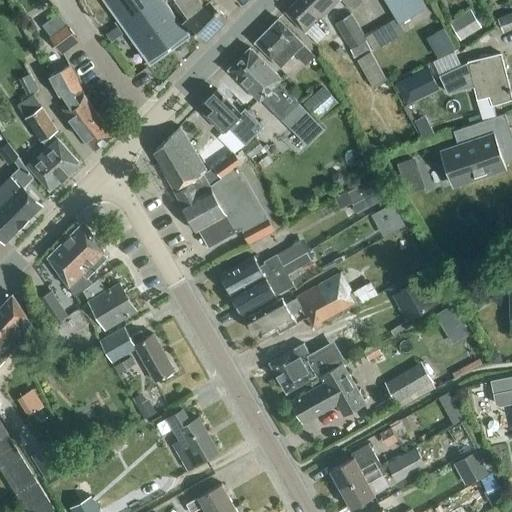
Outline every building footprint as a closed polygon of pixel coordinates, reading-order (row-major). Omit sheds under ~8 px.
[(189,36),(163,0),(104,0),(148,62),(187,34),(188,37),(189,36)] [(171,0),(186,20),(185,21),(205,41),(227,18),(209,1),(208,0),(166,0),(167,1),(168,0),(171,0)] [(319,29),(326,23),(321,18),(340,0),(339,0),(297,0),(285,12),(304,34),(315,24),(319,29)] [(419,11),(424,8),(419,0),(383,0),(398,25),(419,12),(419,11)] [(461,38),(482,26),(471,8),(451,20),(461,38)] [(351,50),(368,39),(352,13),(334,23),(351,50)] [(503,33),(511,29),(511,13),(497,20),(503,33)] [(60,54),(79,41),(59,14),(42,26),(49,37),(48,38),(60,54)] [(314,56),(302,45),(303,44),(278,19),(255,42),(280,67),(294,53),(305,65),(314,56)] [(120,24),(108,33),(114,41),(125,32),(120,24)] [(436,33),(447,52),(455,48),(444,28),(436,33)] [(312,117),(278,83),(282,79),(250,48),(228,70),(260,102),(265,96),(284,115),(283,116),(298,131),(312,117)] [(362,56),(377,83),(391,75),(375,48),(362,56)] [(462,65),(440,75),(450,93),(474,86),(477,99),(490,96),(492,105),(511,99),(511,98),(501,54),(467,62),(468,63),(462,65)] [(428,65),(397,79),(399,84),(407,102),(407,103),(438,88),(428,65)] [(94,150),(113,135),(90,106),(70,66),(51,76),(66,105),(65,106),(72,118),(70,119),(73,123),(94,150)] [(30,74),(19,79),(27,95),(38,90),(30,74)] [(324,85),(304,104),(319,120),(338,103),(324,85)] [(209,108),(204,113),(223,133),(228,128),(245,146),(256,139),(264,127),(246,109),(241,114),(217,89),(204,102),(209,108)] [(80,164),(58,139),(53,134),(58,131),(33,95),(15,105),(40,143),(42,142),(48,148),(28,165),(50,191),(80,164)] [(511,161),(511,135),(505,113),(452,131),(456,144),(439,150),(452,188),(505,170),(504,165),(511,161)] [(0,123),(0,145),(11,134),(0,123)] [(179,127),(152,154),(173,189),(170,191),(195,232),(197,231),(207,247),(237,229),(242,237),(274,218),(239,159),(218,171),(212,161),(203,166),(179,127)] [(245,146),(243,148),(250,158),(263,149),(256,139),(245,146)] [(7,143),(0,148),(0,153),(8,164),(12,161),(17,168),(13,171),(14,173),(0,186),(0,200),(22,223),(40,205),(23,188),(33,178),(7,143)] [(423,189),(413,158),(396,164),(407,194),(423,189)] [(357,188),(345,194),(355,214),(384,200),(375,180),(357,188)] [(0,236),(5,241),(22,223),(0,200),(0,236)] [(405,229),(393,204),(373,213),(385,238),(405,229)] [(104,252),(86,226),(80,225),(48,257),(75,297),(83,291),(94,284),(87,278),(107,258),(102,253),(104,252)] [(283,266),(232,294),(243,314),(294,286),(288,274),(311,261),(307,253),(283,266)] [(232,294),(283,266),(277,254),(264,261),(265,264),(260,267),(254,256),(221,275),(232,294)] [(352,293),(341,273),(286,305),(282,298),(250,316),(248,322),(253,332),(259,334),(261,338),(278,329),(281,333),(297,324),(290,312),(300,306),(314,331),(378,295),(371,282),(352,293)] [(477,301),(500,289),(493,275),(470,287),(477,301)] [(440,303),(425,276),(392,294),(406,321),(440,303)] [(106,291),(99,281),(94,284),(83,291),(89,301),(88,302),(105,330),(137,310),(120,283),(106,291)] [(52,325),(67,316),(51,290),(36,300),(52,325)] [(0,307),(0,330),(14,344),(15,343),(18,345),(35,328),(12,295),(0,307)] [(123,327),(100,341),(113,364),(137,350),(155,381),(174,370),(153,334),(143,340),(139,332),(130,337),(123,327)] [(5,353),(14,344),(0,330),(0,364),(8,356),(5,353)] [(56,363),(67,357),(51,331),(41,337),(56,363)] [(344,361),(333,340),(308,354),(303,345),(270,363),(287,393),(344,361)] [(395,404),(432,383),(420,362),(383,383),(395,404)] [(366,403),(342,363),(320,375),(325,383),(292,401),(300,418),(305,415),(308,419),(338,403),(345,416),(366,403)] [(511,377),(502,379),(490,381),(494,404),(497,406),(511,403),(511,377)] [(32,414),(48,405),(38,386),(21,395),(32,414)] [(453,425),(463,420),(448,392),(439,397),(453,425)] [(189,423),(182,410),(167,418),(181,442),(174,446),(187,470),(218,452),(198,418),(189,423)] [(0,470),(26,511),(47,511),(53,508),(7,434),(6,435),(4,432),(7,430),(0,418),(0,470)] [(407,433),(402,422),(379,433),(386,447),(397,441),(396,439),(407,433)] [(52,442),(31,455),(48,482),(69,469),(52,442)] [(341,490),(378,469),(381,467),(368,444),(350,454),(352,458),(330,471),(341,490)] [(397,482),(425,466),(415,448),(387,464),(391,471),(397,482)] [(488,473),(476,451),(453,463),(465,485),(488,473)] [(381,467),(378,469),(382,476),(391,471),(387,464),(381,467)] [(378,469),(341,490),(351,509),(375,496),(368,483),(372,480),(373,481),(382,476),(378,469)] [(206,511),(222,511),(234,506),(221,484),(186,504),(190,511),(193,511),(203,507),(206,511)] [(72,511),(100,511),(92,496),(70,507),(72,511)]
